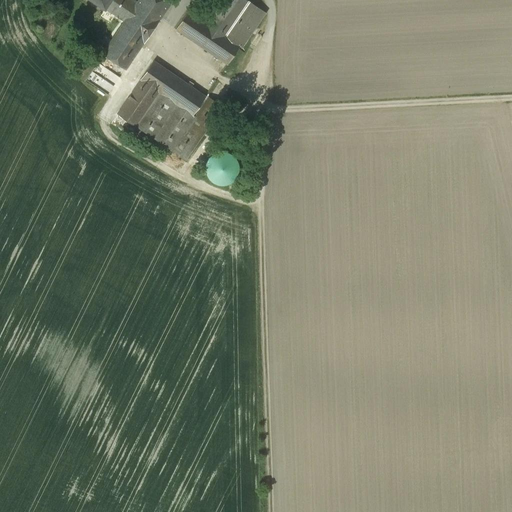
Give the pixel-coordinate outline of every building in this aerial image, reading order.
[(91,0),(105,9),(106,8),(111,0),(91,0)] [(126,68),(169,4),(163,0),(140,0),(138,3),(133,0),(111,0),(106,8),(125,21),(103,53),(126,68)] [(225,67),(261,16),(237,0),(225,0),(210,22),(190,8),(173,31),(225,67)] [(204,100),(154,65),(118,115),(184,162),(208,129),(191,117),(204,100)] [(226,152),(221,151),(215,153),(211,156),(207,161),(205,166),(206,172),(208,177),(211,181),(216,184),(222,186),(227,185),(232,183),(236,179),(239,174),(240,168),(239,162),(236,158),(232,154),(226,152)]
